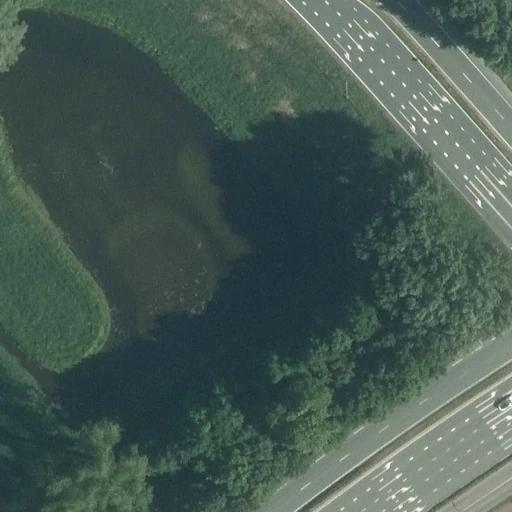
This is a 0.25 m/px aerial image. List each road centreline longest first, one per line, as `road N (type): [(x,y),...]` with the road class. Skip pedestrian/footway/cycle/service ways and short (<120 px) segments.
road 1 (primary): [(511,346),(272,511)]
road 2 (motorway): [(318,0),(511,209)]
road 3 (motorway): [(511,131),(389,0)]
road 4 (primary): [(380,511),(511,421)]
